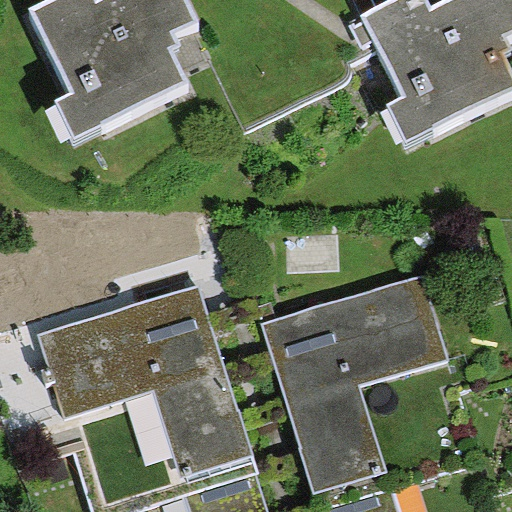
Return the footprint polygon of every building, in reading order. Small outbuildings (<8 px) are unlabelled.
[(181,0),(83,0),(40,20),(77,100),(58,108),(76,145),(190,92),(169,46),(197,33),(181,0)] [(415,4),(365,29),(405,107),(389,116),(408,152),(511,99),(511,80),(496,48),(511,40),(511,9),(507,0),(474,0),(426,25),(415,4)] [(426,285),(261,333),(312,510),(386,489),(360,400),(451,374),(426,285)] [(255,473),(205,300),(44,345),(69,431),(146,409),(171,497),(255,473)] [(190,498),(193,511),(266,511),(257,479),(190,498)] [(337,511),(399,511),(395,495),(337,511)]
